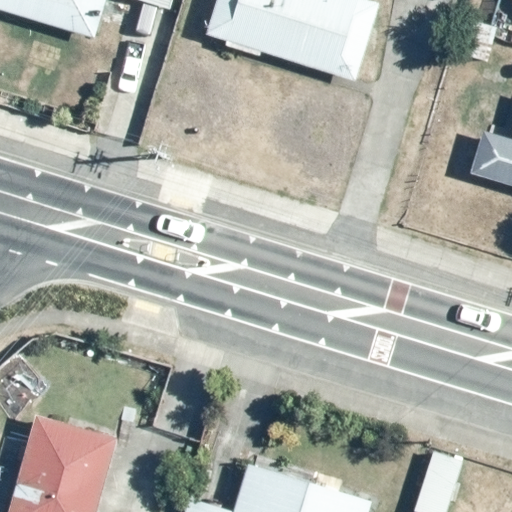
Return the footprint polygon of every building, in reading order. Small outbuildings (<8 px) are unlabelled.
[(181,0),(0,0),(0,6),(102,38),(113,0),(146,0),(179,10),(181,0)] [(387,3),(376,0),(224,0),(214,35),(364,80),(387,3)] [(511,137),(493,132),(482,177),(511,184),(511,137)] [(106,511),(126,435),(43,414),(17,511),(106,511)] [(380,511),(385,498),(259,461),(244,511),(214,502),(211,511),(380,511)]
